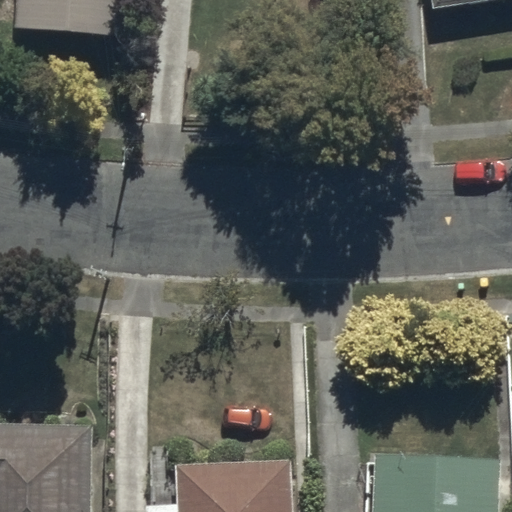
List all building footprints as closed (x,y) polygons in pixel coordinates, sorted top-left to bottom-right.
[(22,0),(20,23),(132,31),(134,0),(22,0)] [(437,0),(438,8),(488,0),(437,0)] [(95,511),(97,418),(0,416),(0,511),(95,511)] [(505,511),(508,457),(376,451),(373,511),(505,511)] [(295,511),(294,455),(187,459),(188,511),(295,511)]
